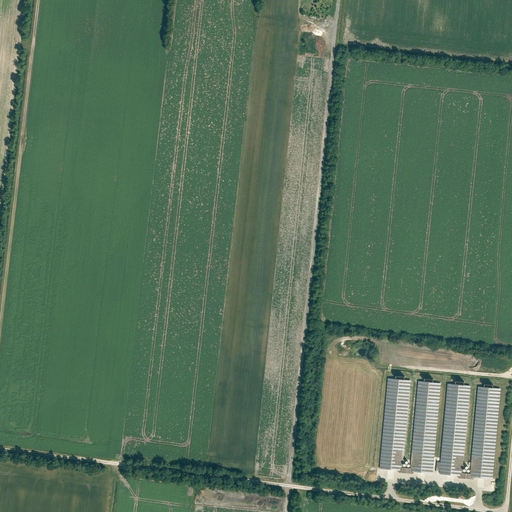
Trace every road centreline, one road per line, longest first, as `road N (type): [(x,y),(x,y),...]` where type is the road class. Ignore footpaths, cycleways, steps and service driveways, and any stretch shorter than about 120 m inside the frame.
road 1 (track): [(0,449),(494,511)]
road 2 (track): [(338,0),(289,485)]
road 3 (track): [(39,0),(0,326)]
